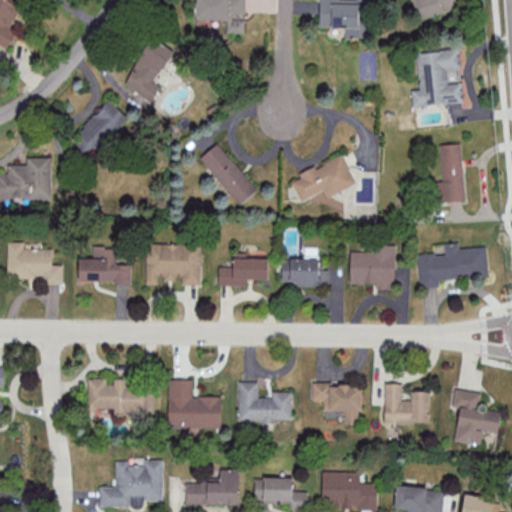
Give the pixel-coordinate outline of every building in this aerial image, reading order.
[(0,0),(0,44),(8,49),(18,33),(9,28),(26,0),(0,0)] [(195,0),(195,21),(247,21),(246,0),(195,0)] [(319,0),(319,28),(346,28),(346,39),(369,39),(369,0),(319,0)] [(461,9),(458,0),(414,0),(420,21),(461,9)] [(125,85),(153,101),(162,85),(156,82),(175,51),(153,38),(125,85)] [(413,106),(464,104),(464,83),(449,83),(449,71),(462,71),(461,50),(421,52),(422,89),(413,90),(413,106)] [(129,119),(112,101),(69,142),(86,160),(129,119)] [(238,205),(258,190),(220,142),(201,157),(238,205)] [(463,143),(441,144),(443,181),(437,181),(438,202),(466,201),(463,143)] [(328,197),(357,183),(343,154),(291,180),(301,201),(325,190),(328,197)] [(0,201),(53,201),(53,158),(26,158),(26,165),(8,166),(8,177),(0,176),(0,201)] [(487,246),(461,247),(461,242),(446,243),(446,253),(418,254),(420,283),(489,280),(487,246)] [(147,243),(146,282),(181,282),(181,285),(202,285),(203,244),(147,243)] [(79,283),(132,284),(133,261),(118,261),(119,246),(94,245),(94,258),(79,258),(79,283)] [(44,279),(44,284),(63,285),(63,265),(53,265),(53,248),(8,247),(8,278),(44,279)] [(375,288),(395,288),(396,248),(351,247),(351,283),(375,283),(375,288)] [(329,286),(329,269),(320,268),(320,258),(283,257),(282,285),(329,286)] [(250,286),(250,280),(269,280),(269,259),(230,258),(230,267),(220,267),(220,286),(250,286)] [(89,379),(88,410),(152,410),(152,391),(127,391),(127,380),(89,379)] [(221,428),(221,397),(195,397),(195,379),(169,379),(169,428),(221,428)] [(293,422),(293,392),(273,392),(273,397),(260,397),(260,381),(239,381),(239,422),(293,422)] [(324,412),(342,412),(342,421),(362,422),(362,382),(313,382),(313,401),(324,401),(324,412)] [(430,423),(430,392),(404,392),(404,382),(385,382),(384,423),(430,423)] [(484,392),(456,388),(453,407),(461,408),(456,441),(483,445),(485,431),(499,433),(502,411),(481,408),(484,392)] [(145,508),(145,501),(165,501),(165,461),(116,460),(116,486),(100,486),(100,508),(145,508)] [(187,505),(240,505),(240,469),(220,469),(220,482),(187,482),(187,505)] [(378,510),(379,482),(360,482),(361,471),(324,470),(323,509),(378,510)] [(308,505),(308,491),(294,491),(294,477),(255,477),(255,504),(308,505)] [(395,511),(443,511),(445,488),(397,485),(395,511)] [(500,511),(502,499),(465,494),(462,511),(500,511)]
